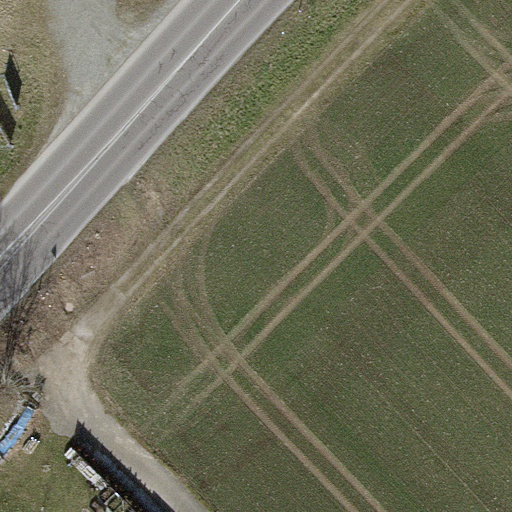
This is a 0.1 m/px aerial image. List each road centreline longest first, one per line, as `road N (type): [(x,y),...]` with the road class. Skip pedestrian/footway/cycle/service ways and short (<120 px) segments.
road 1 (track): [(63,387),(112,299),(405,0)]
road 2 (primary): [(0,266),(246,0)]
road 3 (residential): [(63,387),(184,511)]
road 4 (track): [(80,0),(130,127)]
